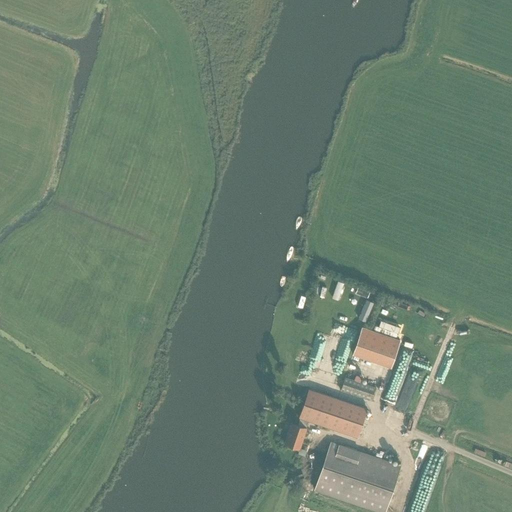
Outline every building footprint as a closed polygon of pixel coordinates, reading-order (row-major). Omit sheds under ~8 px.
[(339,302),(344,284),(337,282),(333,300),(339,302)] [(325,298),(327,288),(317,286),(315,296),(325,298)] [(374,303),(366,300),(358,319),(365,322),(374,303)] [(332,336),(316,331),(311,349),(325,352),(321,367),(330,370),(337,346),(350,350),(357,325),(348,323),(347,325),(335,321),(332,336)] [(390,367),(400,340),(362,327),(353,354),(390,367)] [(376,387),(364,384),(350,379),(345,377),(340,390),(371,401),(376,387)] [(308,421),(357,437),(367,409),(308,389),(299,418),(300,418),(298,425),(291,423),(284,444),(300,450),(307,428),(306,428),(308,421)] [(315,490),(379,511),(384,511),(400,465),(331,442),(315,490)]
